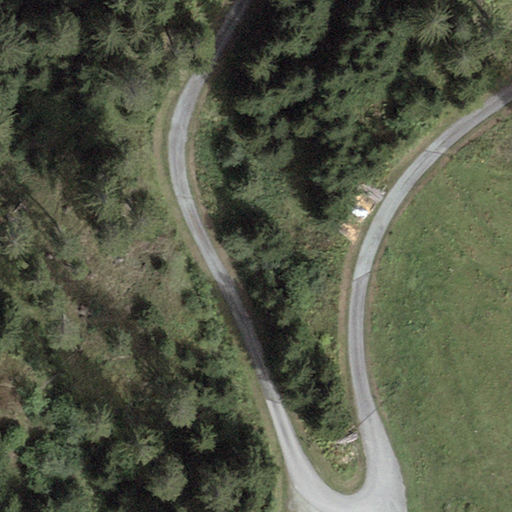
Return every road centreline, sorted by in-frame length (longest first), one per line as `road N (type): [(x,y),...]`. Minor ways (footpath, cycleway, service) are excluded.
road 1 (track): [(249,0),(211,63),(215,237),(305,492),(334,511)]
road 2 (track): [(511,105),(385,197),(350,320),(396,511)]
